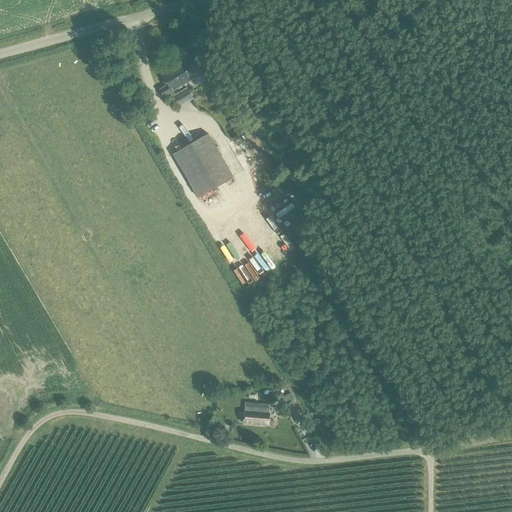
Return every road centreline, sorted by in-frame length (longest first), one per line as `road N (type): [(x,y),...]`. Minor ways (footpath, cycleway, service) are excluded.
road 1 (unclassified): [(196,438),(311,461),(511,436)]
road 2 (track): [(0,481),(27,434),(63,412),(196,438)]
road 3 (unclassified): [(0,54),(198,0)]
